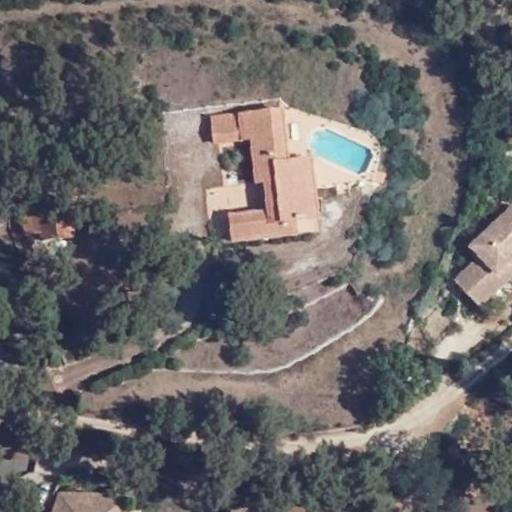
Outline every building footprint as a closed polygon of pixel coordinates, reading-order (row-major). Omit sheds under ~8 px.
[(283,113),(213,119),(216,142),(251,139),(255,184),(265,182),(268,212),(229,216),(232,241),(320,231),(314,162),(289,164),(283,113)] [(67,206),(37,210),(42,241),(73,237),(67,206)] [(479,258),(455,281),(479,307),(511,275),(511,207),(469,248),(479,258)] [(440,305),(410,331),(430,353),(460,327),(440,305)] [(133,511),(135,495),(59,494),(53,511),(133,511)]
